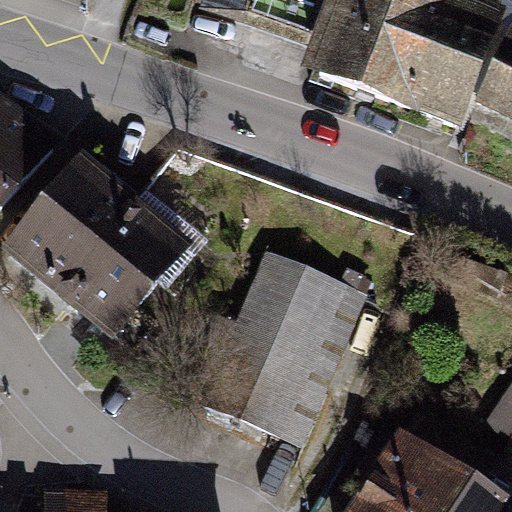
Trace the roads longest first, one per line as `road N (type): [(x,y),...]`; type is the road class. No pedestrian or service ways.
road 1 (tertiary): [(511,221),(0,41)]
road 2 (residential): [(0,341),(107,447),(237,511)]
